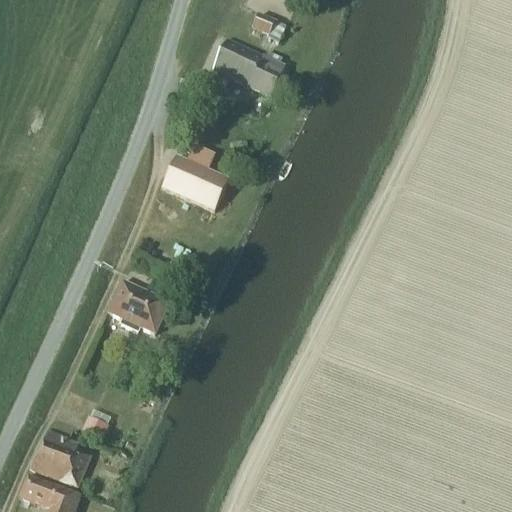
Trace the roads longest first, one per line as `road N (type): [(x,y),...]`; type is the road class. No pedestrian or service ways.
road 1 (unclassified): [(0,448),(146,119),(179,0)]
road 2 (track): [(146,119),(155,121),(158,139),(152,185),(5,511)]
